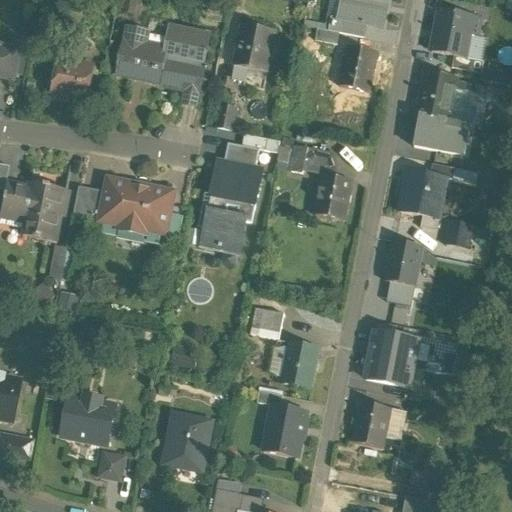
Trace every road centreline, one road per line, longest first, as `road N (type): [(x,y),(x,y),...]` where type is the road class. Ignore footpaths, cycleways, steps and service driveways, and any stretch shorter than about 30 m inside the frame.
road 1 (residential): [(314,511),(415,0)]
road 2 (residential): [(0,135),(168,156)]
